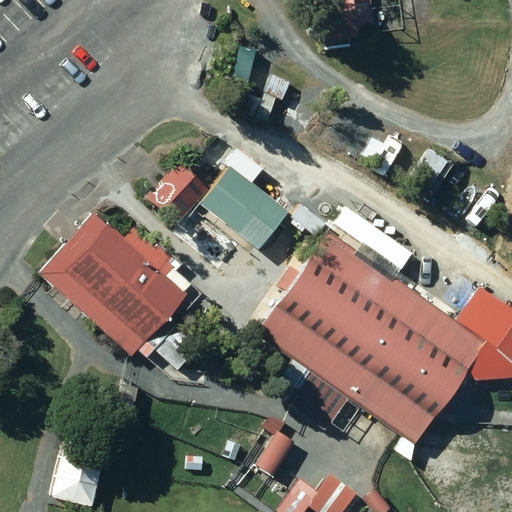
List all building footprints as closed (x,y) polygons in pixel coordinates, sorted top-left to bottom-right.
[(395,0),(310,0),(311,52),(349,51),(349,33),(397,32),(395,0)] [(475,0),(427,0),(428,19),(464,19),(464,3),(476,3),(475,0)] [(209,191),(171,167),(151,196),(189,221),(209,191)] [(492,208),(465,186),(446,210),(473,231),(492,208)] [(190,291),(95,210),(38,275),(134,356),(190,291)] [(478,343),(317,227),(279,282),(246,329),(408,442),(422,423),(442,394),(478,343)] [(294,442),(274,431),(253,469),(273,480),(294,442)] [(93,507),(104,449),(61,440),(50,499),(93,507)]
